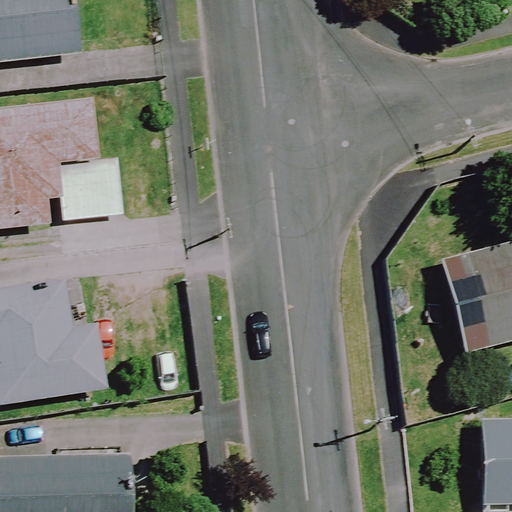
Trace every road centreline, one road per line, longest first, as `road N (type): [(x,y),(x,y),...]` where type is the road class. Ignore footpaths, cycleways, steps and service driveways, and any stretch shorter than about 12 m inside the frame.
road 1 (residential): [(307,511),(268,134)]
road 2 (residential): [(268,134),(370,122),(511,86)]
road 3 (residential): [(268,134),(253,0)]
